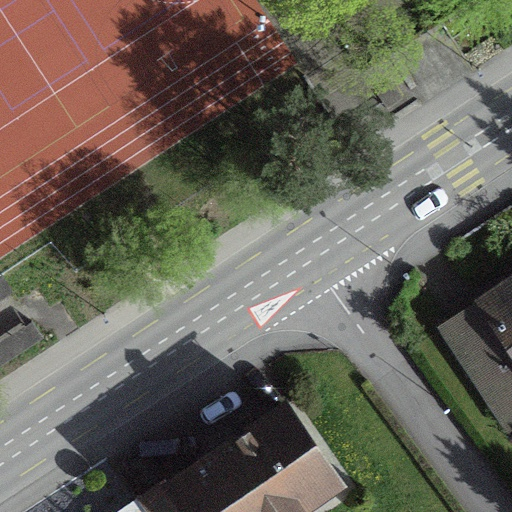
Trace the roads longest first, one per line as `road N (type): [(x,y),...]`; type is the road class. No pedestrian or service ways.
road 1 (tertiary): [(301,256),(0,453)]
road 2 (residential): [(301,256),(487,511)]
road 3 (tertiary): [(511,119),(301,256)]
